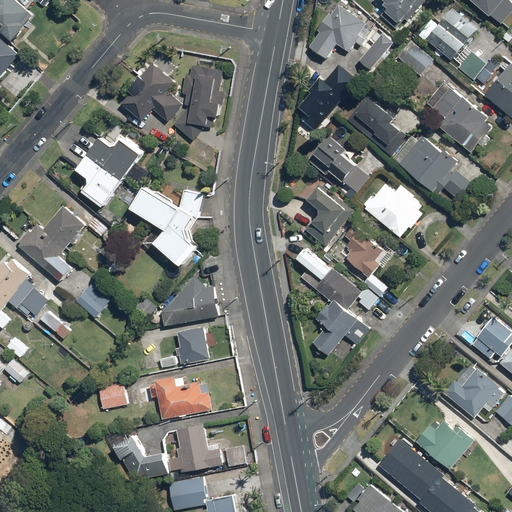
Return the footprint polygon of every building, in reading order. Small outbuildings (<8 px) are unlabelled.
[(33,19),(12,0),(0,0),(0,33),(10,43),(33,19)] [(420,0),(387,0),(389,1),(385,6),(403,21),(420,0)] [(509,0),(472,0),(493,18),(509,0)] [(370,22),(341,3),(335,13),(333,11),(321,29),(323,30),(312,46),(330,58),(340,43),(352,51),(359,40),(365,44),(369,38),(362,33),(370,22)] [(481,27),(456,7),(430,39),(454,59),(481,27)] [(393,37),(379,27),(367,44),(381,54),(393,37)] [(438,58),(415,38),(400,55),(423,74),(438,58)] [(0,81),(20,57),(0,40),(0,81)] [(489,62),(474,50),(461,67),(475,78),(489,62)] [(159,69),(152,63),(130,89),(133,91),(122,104),(142,121),(153,108),(172,123),(188,103),(172,90),(179,81),(161,66),(159,69)] [(362,79),(342,63),(328,80),(324,76),(313,89),(315,91),(303,106),(312,114),(307,120),(319,130),(362,79)] [(227,70),(196,64),(194,74),(190,74),(187,92),(191,93),(189,103),(193,106),(178,124),(198,141),(209,126),(215,127),(217,116),(221,116),(223,103),(226,104),(228,91),(223,90),(227,70)] [(511,64),(488,94),(511,113),(511,64)] [(492,116),(448,81),(431,103),(449,118),(442,126),(475,152),(495,127),(488,121),(492,116)] [(399,118),(371,96),(351,120),(396,157),(413,137),(395,122),(399,118)] [(360,165),(361,163),(347,152),(349,149),(333,136),(313,161),(333,177),(337,173),(361,193),(374,176),(360,165)] [(421,141),(415,136),(397,159),(442,195),(448,188),(461,199),(475,182),(459,170),(456,173),(453,172),(462,161),(447,148),(444,151),(426,136),(421,141)] [(103,137),(79,168),(90,176),(91,183),(87,188),(107,204),(144,153),(124,139),(120,146),(114,147),(103,137)] [(359,210),(325,182),(311,199),(325,211),(310,229),(330,246),(359,210)] [(399,191),(389,184),(370,208),(405,236),(413,226),(415,228),(427,213),(422,209),(426,205),(416,198),(418,195),(405,184),(399,191)] [(183,208),(148,186),(135,207),(170,228),(157,242),(184,265),(203,244),(198,241),(195,230),(202,217),(208,195),(189,189),(184,207),(183,208)] [(359,194),(348,186),(342,194),(353,202),(359,194)] [(87,224),(65,205),(45,228),(39,223),(32,231),(30,229),(19,242),(21,244),(20,245),(48,270),(87,224)] [(107,228),(94,217),(88,225),(101,236),(107,228)] [(392,253),(359,224),(349,235),(354,240),(349,246),(355,251),(349,257),(372,277),(384,264),(383,263),(392,253)] [(305,246),(307,243),(297,235),(286,250),(296,258),(305,246)] [(336,269),(329,264),(309,248),(301,257),(312,266),(304,276),(335,301),(332,305),(331,304),(320,317),(330,326),(316,343),(332,355),(348,334),(362,345),(374,329),(350,310),(366,290),(337,268),(336,269)] [(9,263),(5,260),(0,266),(0,322),(5,327),(12,319),(1,311),(32,274),(13,258),(9,263)] [(391,288),(376,274),(368,283),(383,297),(391,288)] [(211,287),(199,275),(165,311),(168,325),(223,314),(217,286),(211,287)] [(370,287),(362,296),(365,298),(363,301),(373,309),(383,297),(370,287)] [(100,304),(83,289),(75,298),(91,313),(100,304)] [(163,305),(151,294),(139,308),(151,318),(163,305)] [(47,312),(31,298),(25,306),(64,338),(72,329),(48,310),(47,312)] [(511,328),(496,316),(480,335),(481,337),(476,343),(494,358),(499,352),(505,356),(511,347),(511,328)] [(213,358),(207,327),(181,332),(184,346),(181,347),(185,363),(213,358)] [(29,348),(15,336),(7,346),(21,357),(29,348)] [(13,358),(3,347),(0,349),(0,355),(7,363),(13,358)] [(41,356),(34,350),(25,360),(33,366),(41,356)] [(511,351),(503,362),(511,369),(511,351)] [(181,363),(179,354),(163,358),(165,367),(181,363)] [(0,358),(0,382),(1,381),(0,380),(0,374),(8,365),(0,358)] [(30,372),(14,358),(5,369),(22,383),(30,372)] [(480,368),(474,363),(460,380),(458,379),(447,392),(478,417),(490,402),(496,407),(508,392),(502,387),(503,386),(480,367),(480,368)] [(179,384),(178,376),(158,379),(158,382),(153,383),(155,397),(161,396),(165,418),(215,409),(212,392),(205,393),(203,380),(179,384)] [(128,403),(123,382),(100,387),(104,408),(128,403)] [(511,394),(498,411),(511,421),(511,394)] [(443,424),(437,419),(419,440),(453,469),(478,439),(460,424),(457,428),(447,419),(443,424)] [(206,423),(179,429),(185,455),(171,458),(174,470),(186,467),(187,471),(226,463),(223,448),(212,450),(206,423)] [(28,443),(9,427),(1,437),(20,453),(28,443)] [(149,455),(136,434),(128,439),(123,430),(114,435),(120,444),(116,446),(135,476),(148,472),(150,476),(172,472),(166,451),(149,455)] [(448,474),(404,438),(382,464),(423,498),(421,500),(435,511),(483,511),(477,506),(479,504),(446,477),(448,474)] [(250,462),(246,445),(228,448),(232,465),(250,462)] [(181,487),(179,479),(171,481),(173,489),(181,487)] [(207,502),(203,480),(182,485),(186,506),(207,502)] [(367,487),(361,482),(350,495),(356,500),(367,487)] [(408,511),(372,482),(360,497),(363,499),(356,507),(362,511),(408,511)] [(247,511),(243,493),(209,500),(210,507),(197,510),(197,511),(247,511)]
